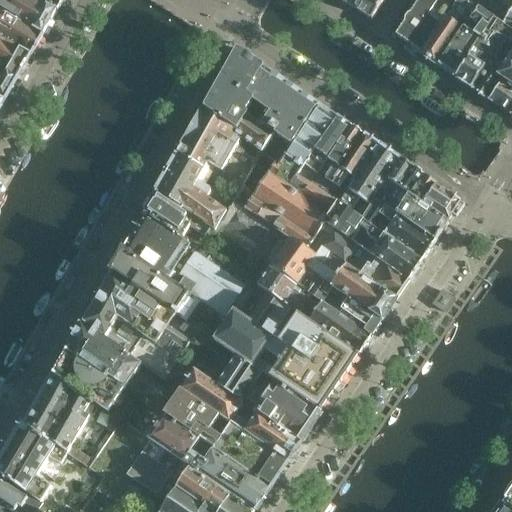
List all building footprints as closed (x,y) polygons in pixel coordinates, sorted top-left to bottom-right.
[(0,0),(0,13),(43,37),(57,12),(34,0),(0,0)] [(34,0),(57,12),(64,0),(34,0)] [(372,21),(385,0),(350,0),(347,4),(372,21)] [(422,55),(453,11),(437,0),(420,0),(396,37),(422,55)] [(439,67),(463,32),(454,25),(461,15),(470,22),(479,10),(464,0),(460,0),(453,11),(422,55),(439,67)] [(460,0),(437,0),(453,11),(460,0)] [(511,4),(505,0),(464,0),(479,10),(496,21),(511,32),(511,4)] [(470,22),(463,32),(439,67),(456,79),(469,60),(483,41),(496,21),(479,10),(470,22)] [(43,37),(0,13),(0,39),(31,57),(43,37)] [(483,41),(511,60),(511,32),(496,21),(483,41)] [(0,69),(18,80),(30,59),(31,57),(0,39),(0,69)] [(511,60),(483,41),(469,60),(486,71),(502,82),(511,88),(511,60)] [(235,134),(264,154),(276,135),(292,146),(318,106),(238,50),(205,109),(238,131),(235,134)] [(473,90),(486,71),(469,60),(456,79),(473,90)] [(0,99),(5,102),(18,80),(0,69),(0,99)] [(489,101),(502,82),(486,71),(473,90),(489,101)] [(511,88),(502,82),(489,101),(511,115),(511,88)] [(409,282),(372,257),(353,244),(326,226),(339,206),(340,207),(347,197),(346,196),(340,192),(341,190),(333,185),(327,181),(319,175),(311,187),(297,178),(310,158),(315,151),(337,119),(318,106),(292,146),(279,164),(277,163),(246,210),(235,202),(229,212),(216,233),(309,296),(320,280),(382,322),(386,325),(392,317),(387,314),(396,301),(409,282)] [(264,154),(235,134),(238,131),(205,109),(203,112),(179,155),(206,169),(238,187),(241,182),(245,184),(264,154)] [(319,175),(329,161),(351,128),(337,119),(315,151),(321,155),(316,162),(310,158),(297,178),(311,187),(319,175)] [(333,185),(365,138),(351,128),(329,161),(337,167),(327,181),(333,185)] [(354,185),(379,148),(365,138),(333,185),(341,190),(348,180),(354,185)] [(374,202),(388,182),(401,163),(379,148),(354,185),(346,196),(347,197),(340,207),(363,222),(371,210),(370,209),(359,202),(364,195),(374,202)] [(211,190),(210,189),(199,182),(206,169),(179,155),(157,193),(211,229),(216,233),(229,212),(208,200),(212,194),(212,193),(212,192),(212,191),(211,190)] [(400,191),(413,172),(401,163),(388,182),(400,191)] [(411,198),(424,179),(413,172),(400,191),(404,193),(411,198)] [(424,207),(437,188),(424,179),(411,198),(414,200),(424,207)] [(235,202),(245,184),(241,182),(238,187),(231,200),(235,202)] [(449,224),(424,207),(414,200),(407,212),(396,205),(404,193),(400,191),(388,182),(374,202),(435,244),(449,224)] [(449,224),(462,205),(437,188),(424,207),(449,224)] [(211,229),(157,193),(145,216),(183,242),(185,239),(199,248),(211,229)] [(439,246),(435,244),(374,202),(370,209),(371,210),(363,222),(423,263),(431,250),(435,253),(439,246)] [(423,263),(363,222),(340,207),(339,206),(326,226),(353,244),(363,230),(369,235),(370,240),(380,247),(372,257),(409,282),(418,269),(422,272),(426,265),(423,263)] [(321,413),(334,393),(339,396),(344,388),(340,385),(357,359),(359,356),(311,324),(299,316),(199,248),(185,239),(183,242),(145,216),(124,252),(168,281),(175,271),(197,286),(190,296),(228,322),(214,342),(320,414),(320,413),(321,413)] [(309,296),(216,233),(211,229),(199,248),(299,316),(306,306),(317,314),(311,324),(359,356),(359,357),(372,338),(309,296)] [(197,286),(175,271),(168,281),(124,252),(112,273),(177,316),(190,296),(197,286)] [(198,331),(176,317),(177,316),(112,273),(83,324),(142,364),(165,380),(178,361),(198,331)] [(382,322),(320,280),(309,296),(372,338),(382,322)] [(446,313),(455,301),(442,292),(433,305),(446,313)] [(108,413),(142,364),(83,324),(70,347),(67,352),(54,376),(108,413)] [(320,414),(214,342),(198,331),(178,361),(196,373),(244,405),(246,401),(259,409),(256,413),(301,443),(305,436),(310,439),(315,431),(311,428),(320,414)] [(292,465),(296,459),(292,457),(301,443),(256,413),(244,405),(196,373),(192,379),(197,382),(191,390),(186,387),(183,392),(288,463),(292,465)] [(151,442),(150,441),(108,413),(54,376),(42,396),(37,394),(33,401),(38,403),(26,425),(69,454),(105,479),(97,491),(116,504),(124,492),(147,458),(142,455),(151,442)] [(281,481),(277,478),(286,465),(288,463),(183,392),(171,410),(164,405),(160,412),(166,416),(202,440),(216,450),(272,487),(276,490),(281,481)] [(272,487),(216,450),(207,463),(193,454),(202,440),(166,416),(150,441),(151,442),(254,511),(261,511),(264,507),(260,504),(272,487)] [(39,479),(51,458),(61,465),(69,454),(26,425),(0,469),(0,475),(31,497),(42,505),(53,489),(39,479)] [(254,511),(151,442),(142,455),(147,458),(124,492),(144,506),(153,493),(169,503),(163,511),(254,511)] [(21,511),(29,500),(0,479),(0,503),(12,511),(21,511)] [(39,511),(44,506),(42,505),(31,497),(29,500),(21,511),(39,511)] [(511,511),(511,499),(511,500),(510,499),(508,498),(506,501),(507,501),(503,506),(511,511)] [(12,511),(0,503),(0,511),(12,511)]
